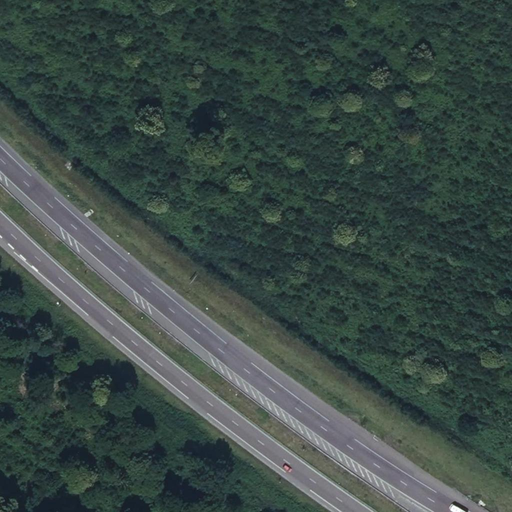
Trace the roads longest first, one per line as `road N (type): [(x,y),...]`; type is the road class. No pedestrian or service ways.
road 1 (motorway): [(452,511),(318,424),(184,320),(0,157)]
road 2 (motorway): [(0,223),(196,392),(358,511)]
